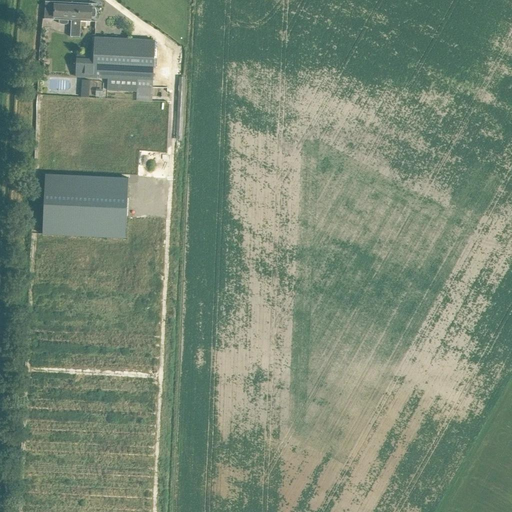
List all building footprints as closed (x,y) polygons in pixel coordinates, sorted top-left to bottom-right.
[(54,2),(53,20),(54,20),(59,20),(59,23),(62,24),(65,24),(68,24),(69,20),(71,20),(72,20),(81,21),(91,21),(92,17),(95,17),(95,16),(96,16),(96,15),(96,14),(96,13),(96,12),(96,11),(96,10),(96,9),(95,8),(92,8),(92,4),(92,3),(73,2),(54,2)] [(137,93),(136,100),(152,101),(155,40),(95,37),(94,56),(85,55),(85,54),(84,54),(84,55),(77,55),(76,77),(107,78),(107,91),(137,93)] [(185,102),(186,77),(179,77),(177,102),(185,102)] [(99,95),(98,91),(93,91),(93,79),(83,79),(84,96),(99,95)] [(48,115),(46,169),(126,173),(128,118),(48,115)] [(134,134),(134,135),(134,136),(134,137),(134,138),(134,140),(135,141),(136,143),(137,144),(138,146),(139,147),(140,148),(142,149),(143,149),(145,150),(146,150),(147,151),(148,151),(151,151),(152,151),(154,150),(155,150),(157,149),(158,149),(160,148),(161,147),(161,146),(162,145),(164,143),(164,142),(165,141),(165,140),(166,139),(166,138),(166,136),(166,134),(166,133),(166,132),(166,131),(166,130),(165,128),(164,127),(163,125),(162,124),(161,123),(160,121),(159,121),(157,120),(156,119),(155,119),(153,118),(151,118),(150,118),(148,118),(147,118),(146,119),(144,119),(142,120),(140,121),(139,122),(138,123),(137,125),(136,126),(135,127),(135,129),(134,130),(134,132),(134,134)] [(148,511),(163,179),(42,174),(26,511),(148,511)]
